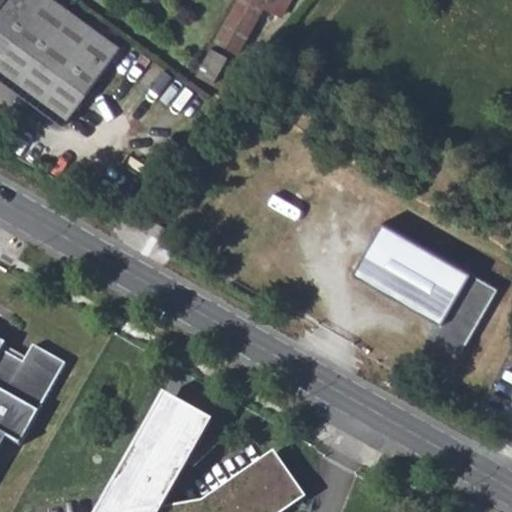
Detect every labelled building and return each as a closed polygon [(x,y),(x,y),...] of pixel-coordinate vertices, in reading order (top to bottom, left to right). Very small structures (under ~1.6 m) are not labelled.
[(8,0),(0,12),(0,72),(67,123),(121,48),(58,0),(8,0)] [(238,0),(213,45),(236,57),(263,11),(268,0),(238,0)] [(268,0),(263,11),(279,19),(288,0),(268,0)] [(142,214),(136,225),(163,239),(169,229),(142,214)] [(499,288),(384,222),(354,274),(437,322),(429,335),(461,354),(499,288)] [(0,342),(0,452),(8,439),(20,446),(66,364),(33,345),(27,357),(24,363),(2,351),(6,345),(0,342)] [(27,357),(6,345),(2,351),(24,363),(27,357)] [(286,511),(307,498),(275,452),(205,502),(166,510),(214,422),(165,395),(99,511),(286,511)]
